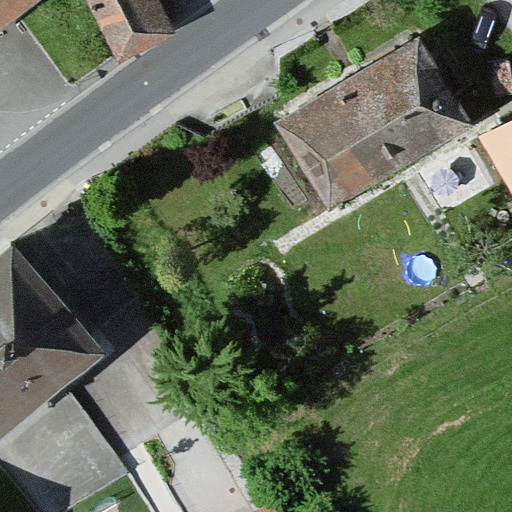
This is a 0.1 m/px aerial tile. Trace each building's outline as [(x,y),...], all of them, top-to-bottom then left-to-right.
[(0,0),(0,24),(33,0),(0,0)] [(171,0),(95,0),(119,49),(181,19),(171,0)] [(430,24),(279,107),(329,198),(480,116),(430,24)] [(511,111),(503,116),(511,132),(511,111)] [(29,235),(0,258),(0,417),(12,432),(119,344),(29,235)] [(282,511),(278,503),(261,511),(282,511)]
